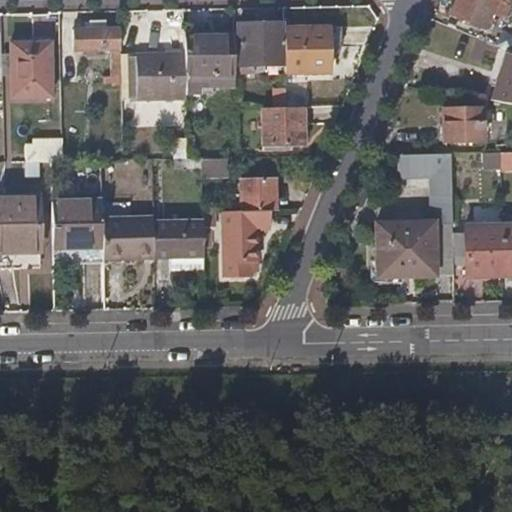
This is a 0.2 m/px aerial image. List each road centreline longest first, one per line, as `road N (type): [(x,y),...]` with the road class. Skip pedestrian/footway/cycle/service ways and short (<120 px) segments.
road 1 (residential): [(278,343),(409,0)]
road 2 (residential): [(278,343),(0,350)]
road 3 (residential): [(278,343),(511,338)]
